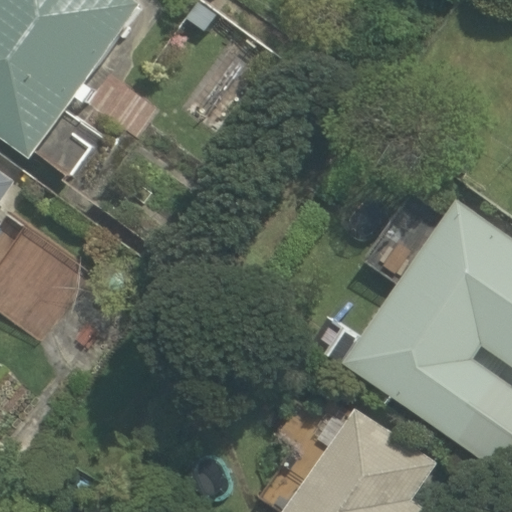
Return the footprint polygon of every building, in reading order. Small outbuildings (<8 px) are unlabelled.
[(94,87),(152,9),(139,0),(0,0),(0,135),(38,164),(84,101),(91,106),(101,92),(94,87)] [(0,234),(8,224),(0,218),(0,217),(24,186),(0,168),(0,234)] [(364,361),(507,457),(511,449),(511,388),(472,362),(486,341),(511,358),(511,247),(462,215),(364,361)] [(287,511),(435,511),(417,497),(437,472),(366,415),(287,511)] [(0,511),(5,511),(22,490),(0,473),(0,511)]
